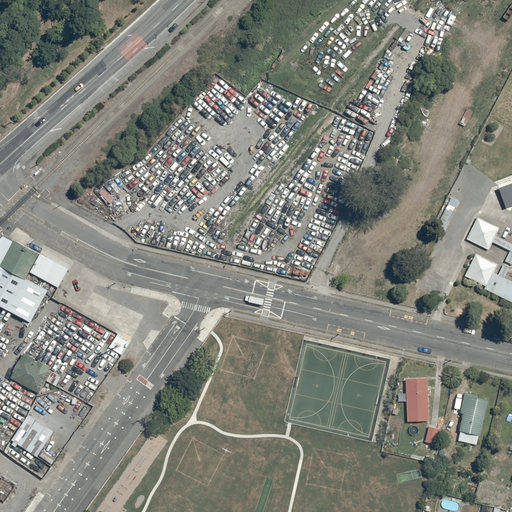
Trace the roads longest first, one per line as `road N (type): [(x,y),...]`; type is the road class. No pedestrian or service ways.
road 1 (residential): [(202,281),(511,353)]
road 2 (residential): [(54,511),(186,324),(202,281)]
road 3 (trunk): [(0,165),(182,0)]
road 4 (residential): [(0,192),(127,263),(202,281)]
